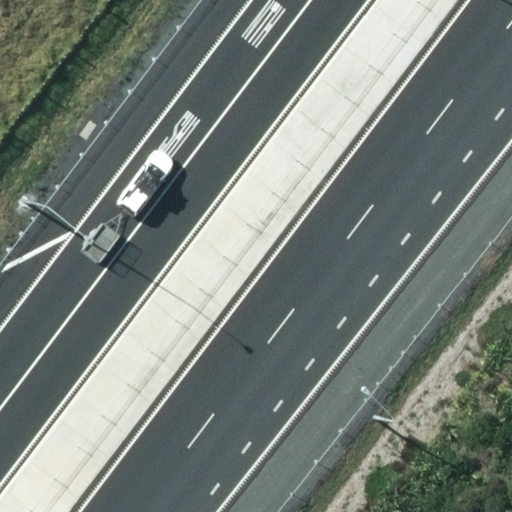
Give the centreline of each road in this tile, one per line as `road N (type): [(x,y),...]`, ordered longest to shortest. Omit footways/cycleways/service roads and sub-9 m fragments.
road 1 (motorway): [(511,13),(131,511)]
road 2 (motorway): [(0,411),(316,0)]
